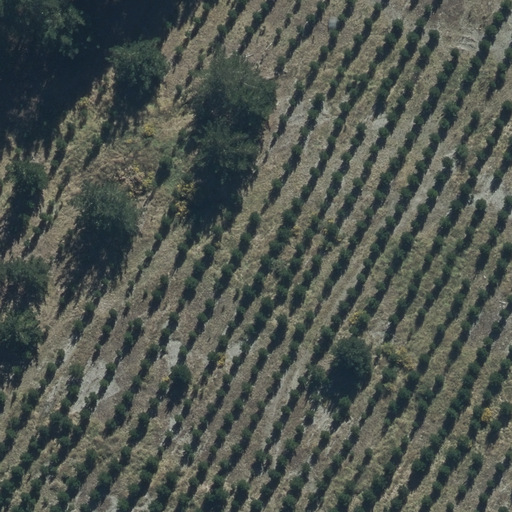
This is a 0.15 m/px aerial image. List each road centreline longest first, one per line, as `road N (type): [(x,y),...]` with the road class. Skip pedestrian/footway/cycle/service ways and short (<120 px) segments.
road 1 (track): [(511,82),(314,167),(136,260),(0,393)]
road 2 (track): [(0,188),(345,66),(391,62),(434,77),(468,101)]
road 3 (track): [(511,193),(418,208),(373,241),(328,300),(295,363),(267,455),(268,511)]
road 4 (track): [(418,208),(371,198),(241,204)]
road 5 (track): [(418,208),(435,159),(498,88)]
